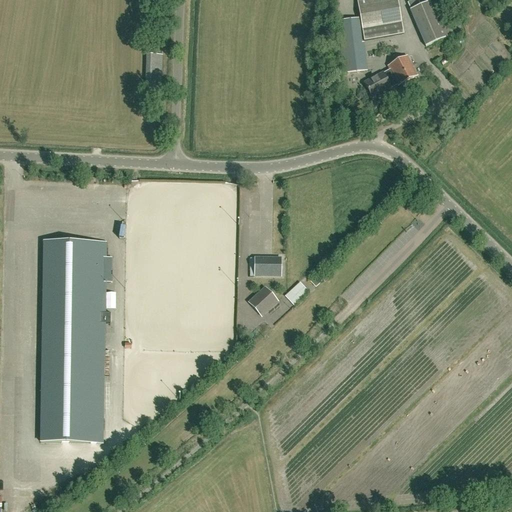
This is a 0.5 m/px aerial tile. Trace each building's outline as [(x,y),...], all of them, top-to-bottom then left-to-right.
[(397,0),(363,0),(357,1),(364,41),(403,34),(397,0)] [(425,48),(453,36),(437,0),(434,0),(410,11),(425,48)] [(343,68),(346,85),(358,83),(357,79),(370,77),(368,71),(364,72),(359,22),(338,24),(343,68)] [(148,54),(147,89),(163,89),(164,54),(148,54)] [(388,67),(390,71),(364,84),(372,98),(391,88),(390,88),(397,84),(399,87),(417,77),(406,57),(388,67)] [(103,445),(105,244),(43,244),(40,444),(103,445)] [(254,277),(280,277),(281,259),(255,259),(254,277)] [(294,308),(309,294),(300,284),(285,298),(294,308)] [(259,315),(275,300),(265,289),(249,304),(259,315)]
